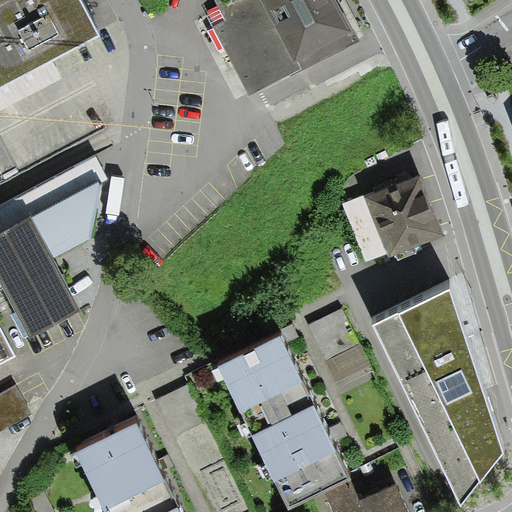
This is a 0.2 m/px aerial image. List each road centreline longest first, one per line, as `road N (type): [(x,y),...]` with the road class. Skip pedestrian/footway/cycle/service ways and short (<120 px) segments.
road 1 (residential): [(116,0),(134,80),(109,283),(85,350),(0,505)]
road 2 (primary): [(511,318),(431,73)]
road 3 (unknown): [(205,511),(156,411),(152,381),(109,283)]
